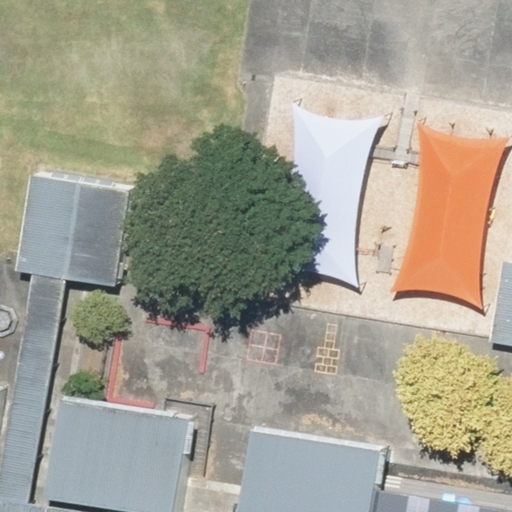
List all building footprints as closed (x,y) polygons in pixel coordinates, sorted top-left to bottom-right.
[(392,105),(305,97),(291,258),(377,265),(392,105)] [(511,158),(511,128),(437,116),(409,285),(489,298),(511,158)] [(0,242),(13,161),(0,159),(0,242)] [(128,195),(35,181),(21,271),(113,286),(128,195)] [(511,261),(493,350),(511,354),(511,261)] [(0,493),(15,392),(0,389),(0,493)] [(194,511),(204,425),(84,412),(73,511),(194,511)] [(368,511),(378,440),(262,424),(249,511),(368,511)]
